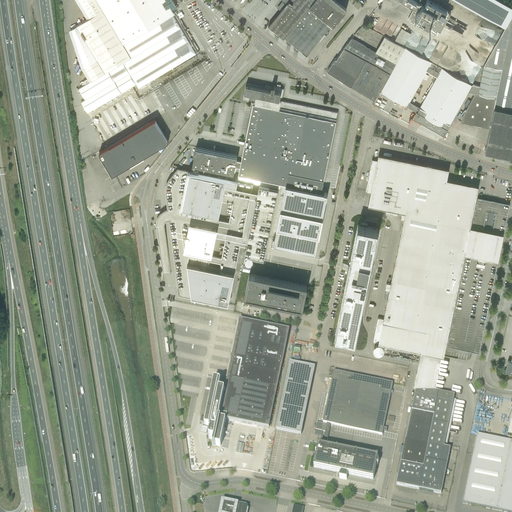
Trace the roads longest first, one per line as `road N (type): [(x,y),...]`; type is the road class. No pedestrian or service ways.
road 1 (motorway): [(3,0),(84,511)]
road 2 (motorway): [(98,511),(17,0)]
road 3 (trunk): [(140,511),(115,358),(76,222)]
road 4 (trunk): [(121,511),(76,222)]
road 5 (unclassified): [(189,480),(180,469),(147,227)]
road 6 (trunk): [(11,260),(57,511)]
road 7 (trunk): [(11,260),(12,374),(25,486)]
road 8 (trunk): [(76,222),(41,0)]
road 9 (tertiary): [(511,175),(424,142),(312,78)]
road 10 (unclassified): [(394,511),(243,480),(189,480)]
road 11 (unclassified): [(511,239),(482,372),(489,387),(511,391)]
road 12 (unclassified): [(163,161),(264,42)]
